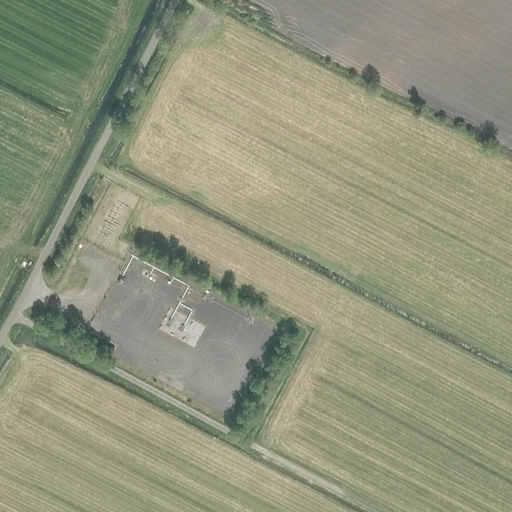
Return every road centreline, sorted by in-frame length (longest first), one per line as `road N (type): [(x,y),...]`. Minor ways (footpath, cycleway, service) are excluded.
road 1 (unclassified): [(0,344),(178,0)]
road 2 (unknown): [(193,418),(9,326)]
